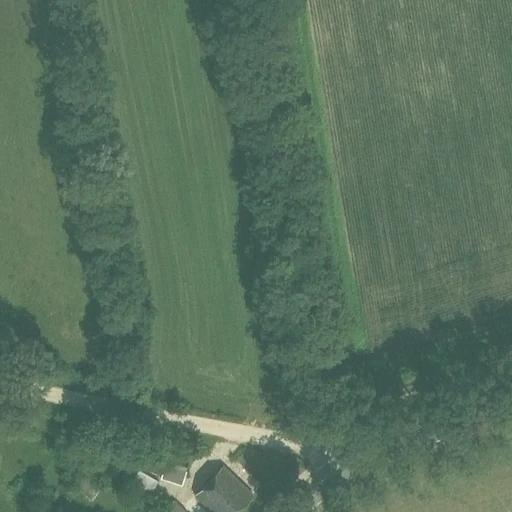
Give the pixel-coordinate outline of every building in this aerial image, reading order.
[(189,457),(169,450),(167,456),(164,455),(161,462),(143,453),(137,466),(161,476),(160,477),(181,484),(189,457)] [(106,464),(97,457),(75,487),(84,493),(106,464)] [(235,511),(252,495),(222,467),(195,494),(213,511),(235,511)] [(138,470),(129,488),(148,498),(158,480),(138,470)] [(162,511),(187,511),(174,500),(162,511)]
